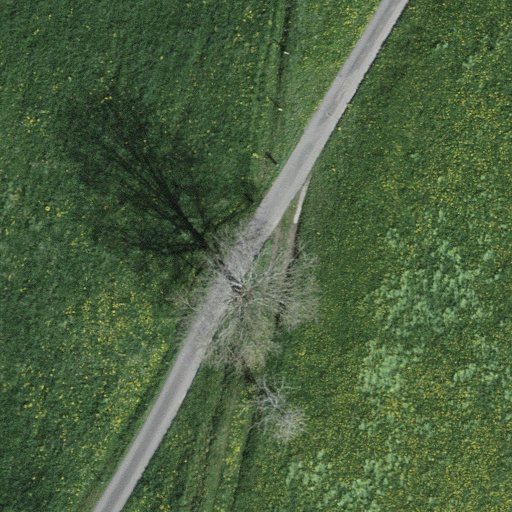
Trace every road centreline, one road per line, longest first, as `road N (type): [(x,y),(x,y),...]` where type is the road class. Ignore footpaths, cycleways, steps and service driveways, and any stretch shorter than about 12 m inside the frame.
road 1 (unclassified): [(396,0),(107,511)]
road 2 (track): [(303,159),(227,511)]
